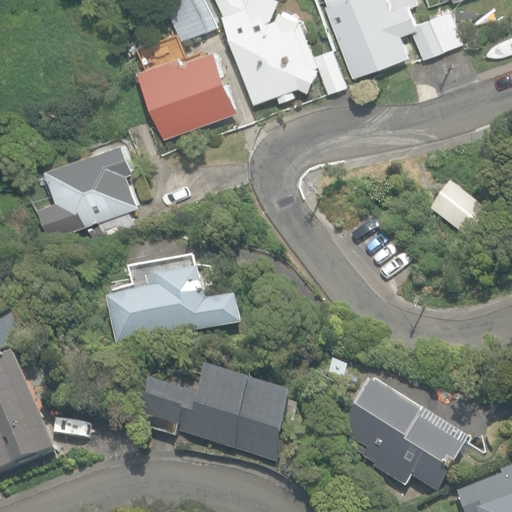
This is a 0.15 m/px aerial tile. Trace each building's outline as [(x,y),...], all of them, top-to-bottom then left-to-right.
[(145,71),(169,137),(240,112),(217,48),(191,57),(185,41),(223,27),(212,0),(172,0),(169,1),(183,39),(153,50),(158,66),(145,71)] [(221,0),(258,104),(302,89),(312,92),(325,79),(329,93),(350,86),(337,48),(318,55),(307,22),(283,11),(286,18),(269,24),(263,6),(252,10),(248,0),(221,0)] [(446,52),(434,19),(420,24),(414,8),(421,5),(419,0),(327,0),(329,5),(328,5),(354,78),(413,57),(405,35),(415,31),(425,59),(446,52)] [(432,15),(434,19),(446,52),(466,44),(454,10),(452,10),(451,8),(432,15)] [(113,148),(48,170),(70,233),(87,227),(91,240),(138,224),(135,217),(148,213),(134,173),(136,172),(125,138),(111,143),(113,148)] [(432,209),(468,236),(489,210),(453,182),(432,209)] [(109,302),(116,345),(244,327),(241,299),(212,303),(207,273),(203,274),(201,261),(136,270),(140,297),(109,302)] [(0,364),(0,472),(60,449),(22,355),(0,364)] [(184,434),(282,465),(304,397),(216,368),(206,398),(158,383),(144,426),(183,438),(184,434)] [(414,476),(439,492),(473,439),(429,411),(427,414),(377,382),(345,432),(370,448),(365,456),(377,464),(376,466),(407,487),(414,476)] [(511,511),(511,468),(504,471),(506,475),(461,492),(468,511),(511,511)]
